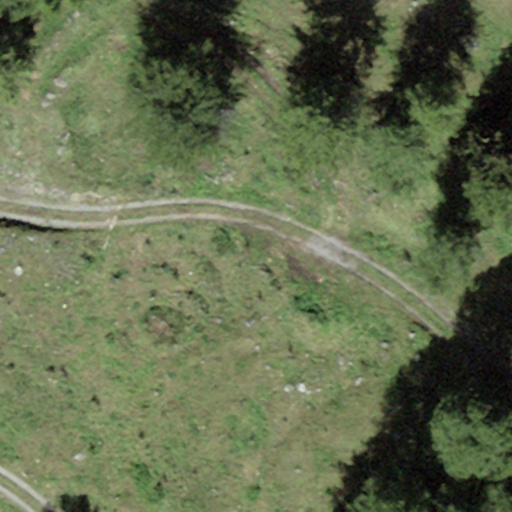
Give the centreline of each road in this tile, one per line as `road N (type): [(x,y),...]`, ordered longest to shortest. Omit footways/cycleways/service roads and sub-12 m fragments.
road 1 (track): [(0,208),(106,215),(203,205),(271,220),(340,250),(511,382)]
road 2 (track): [(175,0),(275,88),(336,158),(340,250)]
